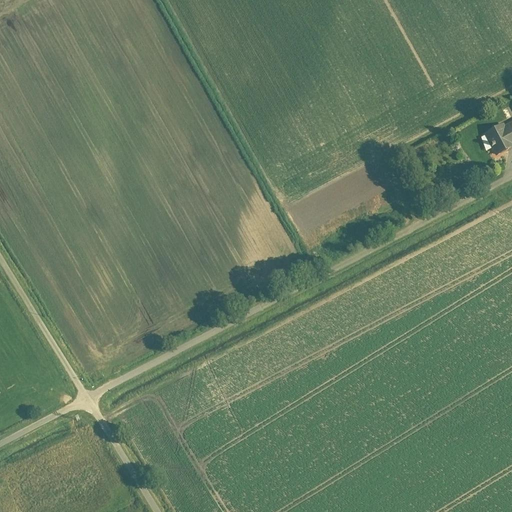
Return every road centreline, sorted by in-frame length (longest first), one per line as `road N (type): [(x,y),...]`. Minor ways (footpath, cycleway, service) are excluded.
road 1 (unclassified): [(86,400),(511,176)]
road 2 (unclassified): [(0,259),(86,400)]
road 3 (unclassified): [(86,400),(156,511)]
